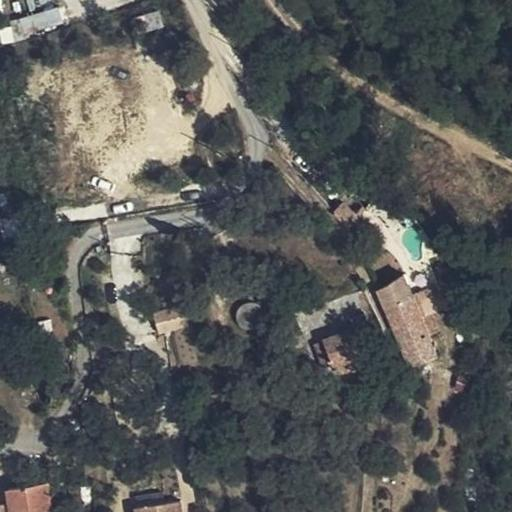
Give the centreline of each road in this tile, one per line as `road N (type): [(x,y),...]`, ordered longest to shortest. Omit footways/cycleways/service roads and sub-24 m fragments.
road 1 (residential): [(188,0),(251,130),(251,168),(242,192),(113,221)]
road 2 (track): [(281,0),(332,68),(511,174)]
